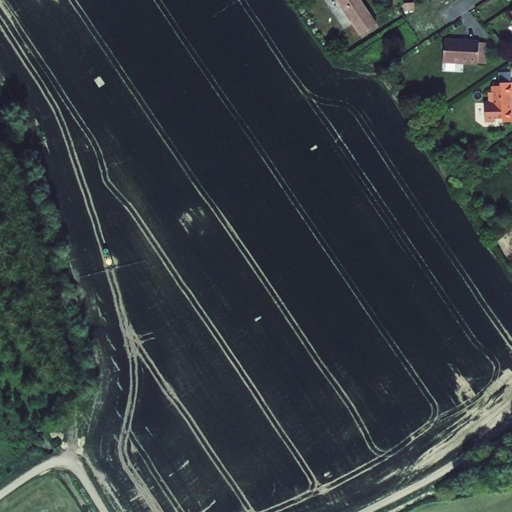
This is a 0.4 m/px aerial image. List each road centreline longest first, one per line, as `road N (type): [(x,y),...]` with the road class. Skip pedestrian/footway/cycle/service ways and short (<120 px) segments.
road 1 (track): [(0,133),(78,403),(67,462)]
road 2 (unclassified): [(365,511),(440,473),(511,419)]
road 3 (unclassified): [(0,494),(63,461),(103,511)]
